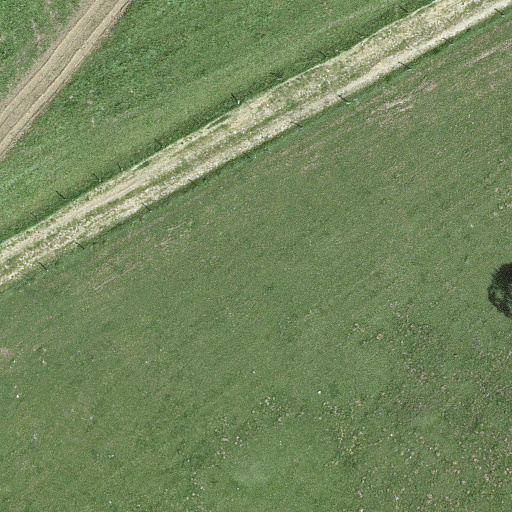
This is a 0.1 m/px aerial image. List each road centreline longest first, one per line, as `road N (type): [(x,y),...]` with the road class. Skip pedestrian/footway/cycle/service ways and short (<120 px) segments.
road 1 (track): [(0,274),(510,0)]
road 2 (track): [(105,0),(0,134)]
